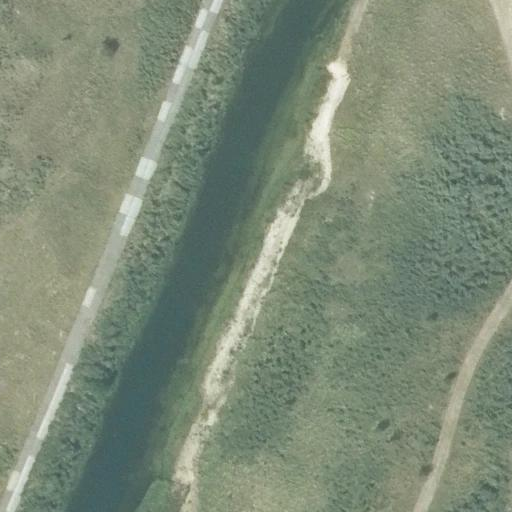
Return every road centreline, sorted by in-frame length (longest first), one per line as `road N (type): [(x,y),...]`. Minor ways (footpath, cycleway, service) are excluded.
road 1 (track): [(0,510),(209,0)]
road 2 (track): [(419,511),(470,358),(511,285)]
